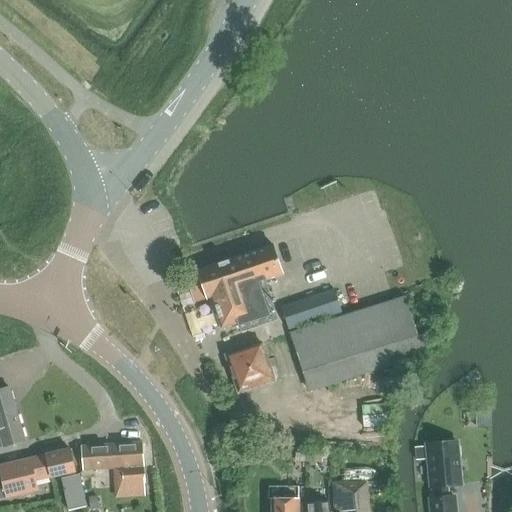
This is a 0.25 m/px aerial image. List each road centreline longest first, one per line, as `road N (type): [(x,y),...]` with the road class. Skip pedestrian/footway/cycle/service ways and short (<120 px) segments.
road 1 (tertiary): [(91,208),(163,138),(251,0)]
road 2 (tertiary): [(199,511),(188,460),(152,396),(102,347),(50,313)]
road 3 (tertiary): [(91,208),(61,129),(0,62)]
